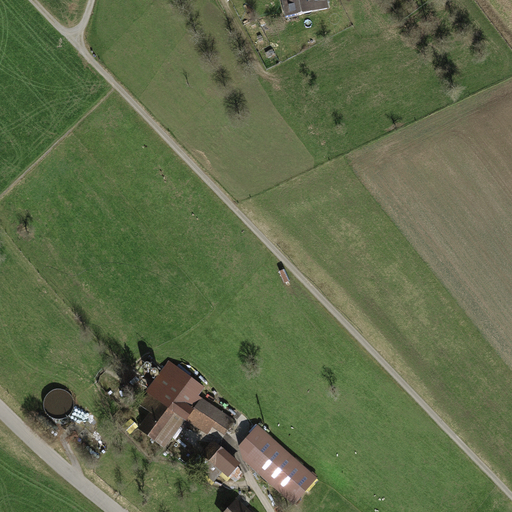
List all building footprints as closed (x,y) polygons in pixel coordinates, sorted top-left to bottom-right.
[(325,0),(283,0),(287,16),(327,8),(325,0)] [(151,417),(143,428),(166,445),(186,418),(199,400),(164,373),(150,392),(149,392),(142,402),(141,401),(137,405),(151,417)] [(48,417),(52,419),(57,421),(62,420),(67,419),(71,415),(73,411),(75,406),(74,401),(72,397),(68,393),(63,390),(58,390),(53,391),(49,394),(45,398),(44,403),(44,408),(45,413),(48,417)] [(200,401),(199,400),(186,418),(205,431),(213,420),(224,429),(230,423),(200,401)] [(244,443),(245,461),(293,503),(315,477),(258,427),(244,443)] [(211,445),(203,453),(229,476),(237,465),(214,444),(212,447),(211,445)] [(200,468),(209,476),(216,469),(207,460),(200,468)]
